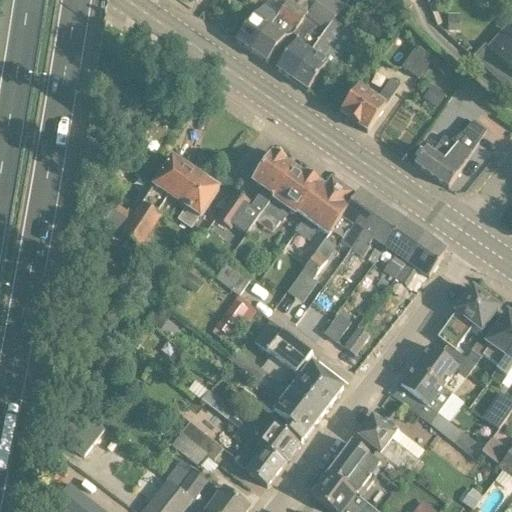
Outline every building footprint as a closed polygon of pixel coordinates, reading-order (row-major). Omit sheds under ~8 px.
[(292,0),(270,0),(259,16),(256,17),(237,44),(252,54),(292,0)] [(287,38),(293,36),(308,17),(314,8),(303,0),(292,0),(252,54),(269,65),(287,38)] [(298,40),(278,71),(293,82),(334,23),(342,14),(345,10),(331,0),(326,0),(318,12),(314,8),(308,17),(293,36),(298,40)] [(293,82),(309,93),(325,71),(330,75),(340,62),(339,61),(355,39),(336,25),(346,11),(345,10),(342,14),(334,23),(293,82)] [(511,49),(500,39),(489,51),(486,47),(473,61),(504,89),(511,81),(511,49)] [(404,71),(423,80),(432,58),(414,49),(404,71)] [(373,99),(354,127),(368,136),(401,89),(392,83),(378,102),(373,99)] [(341,117),(354,127),(373,99),(360,89),(341,117)] [(416,168),(416,169),(449,192),(470,162),(470,161),(473,157),(458,147),(451,156),(439,148),(435,153),(431,150),(428,154),(426,153),(416,168)] [(262,219),(266,213),(294,172),(285,166),(285,162),(280,158),(277,160),(273,157),(254,186),(264,193),(251,211),(262,219)] [(169,201),(177,206),(196,176),(173,161),(153,190),(154,191),(144,206),(142,205),(136,214),(130,211),(128,214),(117,207),(106,224),(122,235),(121,237),(142,251),(163,219),(159,216),(169,201)] [(309,178),(307,181),(294,172),(266,213),(283,225),(291,215),(297,219),(320,186),(309,178)] [(196,176),(177,206),(186,212),(179,222),(192,232),(200,221),(200,222),(220,192),(196,176)] [(319,233),(329,239),(356,202),(351,199),(352,198),(333,185),(296,237),(302,241),(296,250),(306,257),(313,247),(311,245),(319,233)] [(356,202),(329,239),(329,240),(333,235),(343,242),(341,245),(353,253),(382,210),(361,195),(356,202)] [(250,206),(236,196),(218,223),(231,233),(250,206)] [(371,242),(386,252),(404,224),(382,210),(353,253),(364,261),(372,250),(368,247),(371,242)] [(384,275),(397,283),(398,281),(424,239),(404,224),(386,252),(397,260),(393,265),(392,264),(384,275)] [(447,255),(424,239),(398,281),(397,283),(408,290),(419,273),(429,280),(447,255)] [(329,263),(317,255),(303,275),(314,283),(329,263)] [(229,264),(216,281),(240,300),(253,282),(229,264)] [(144,290),(135,302),(148,313),(173,282),(156,268),(141,287),(144,290)] [(449,348),(457,354),(475,330),(483,335),(500,313),(475,293),(458,316),(439,341),(449,348)] [(212,335),(226,346),(233,337),(230,335),(247,312),(236,304),(212,335)] [(511,354),(511,320),(508,318),(485,352),(478,348),(472,356),(482,363),(485,360),(501,371),(511,354)] [(255,345),(291,373),(292,372),(297,376),(306,364),(308,365),(307,366),(310,368),(311,367),(307,365),(313,357),(271,324),(255,345)] [(371,340),(360,332),(345,351),(356,359),(371,340)] [(417,370),(445,392),(446,391),(461,371),(471,379),(478,370),(468,362),(457,355),(457,354),(449,348),(442,358),(432,350),(417,370)] [(231,363),(260,385),(266,376),(239,355),(238,354),(237,354),(231,363)] [(511,354),(501,371),(495,380),(505,387),(511,376),(511,354)] [(468,362),(478,370),(482,363),(472,356),(468,362)] [(288,377),(297,384),(283,403),(284,403),(285,401),(299,413),(326,378),(326,377),(325,378),(311,367),(310,368),(307,366),(308,365),(306,364),(297,376),(292,372),(291,373),(288,377)] [(417,370),(402,390),(419,402),(412,412),(455,446),(464,436),(440,417),(454,398),(445,392),(417,370)] [(283,403),(275,414),(258,401),(253,407),(286,432),(302,445),(344,392),(326,378),(299,413),(285,401),(284,403),(283,403)] [(253,441),(286,467),(300,448),(273,428),(267,436),(209,392),(202,402),(253,442),(253,441)] [(246,392),(241,398),(253,407),(258,401),(246,392)] [(500,435),(511,416),(511,406),(502,399),(485,424),(500,435)] [(70,406),(61,444),(84,461),(105,433),(70,406)] [(171,429),(182,437),(211,460),(215,464),(224,453),(180,417),(171,429)] [(384,429),(373,421),(359,439),(378,454),(409,478),(414,472),(420,463),(394,443),(400,434),(387,424),(384,429)] [(211,460),(182,437),(173,449),(201,472),(211,460)] [(247,473),(246,474),(268,491),(286,467),(253,441),(253,442),(246,450),(235,464),(247,473)] [(497,472),(506,478),(511,470),(511,453),(511,455),(493,442),(482,456),(499,469),(497,472)] [(409,478),(378,454),(372,461),(354,447),(330,478),(357,500),(358,499),(361,501),(380,476),(399,491),(409,478)] [(169,482),(207,511),(250,511),(224,492),(213,506),(206,501),(199,496),(209,483),(184,464),(169,482)] [(357,500),(330,478),(313,500),(329,511),(374,511),(361,501),(358,499),(357,500)] [(207,511),(169,482),(146,511),(186,511),(188,511),(207,511)] [(53,508),(58,511),(99,511),(68,488),(53,508)] [(436,511),(425,502),(417,511),(436,511)]
